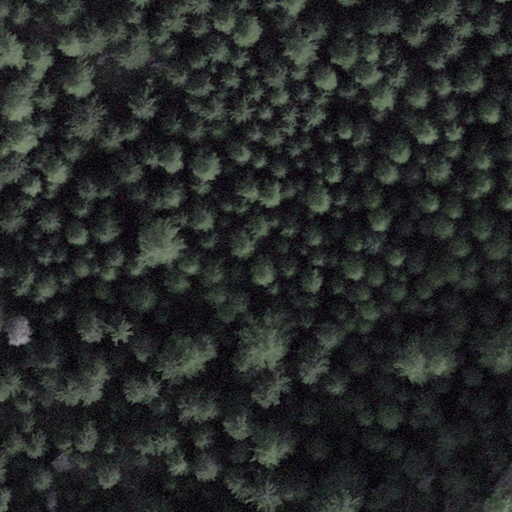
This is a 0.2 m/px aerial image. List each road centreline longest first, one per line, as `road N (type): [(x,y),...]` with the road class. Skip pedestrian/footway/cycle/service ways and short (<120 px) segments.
road 1 (track): [(267,0),(327,81),(372,124),(402,119),(456,0)]
road 2 (track): [(0,339),(8,231),(0,202)]
